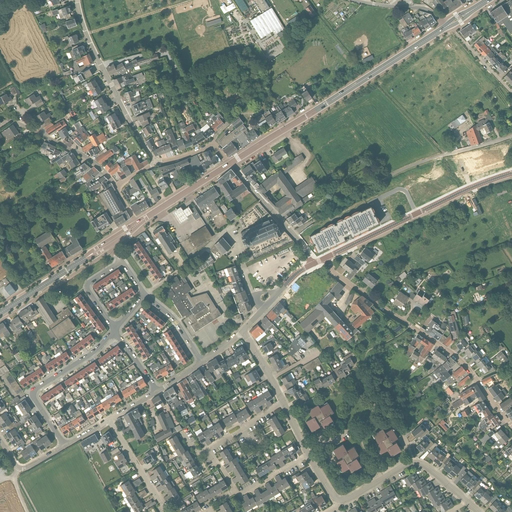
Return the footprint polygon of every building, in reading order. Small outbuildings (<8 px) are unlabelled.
[(235,0),(241,12),(248,9),(244,0),(235,0)] [(264,0),(262,0),(262,1),(267,9),(270,8),(264,0)] [(435,0),(432,2),(436,8),(439,6),(446,15),(466,2),(464,0),(435,0)] [(511,32),(511,9),(507,2),(501,6),(501,5),(490,13),(496,23),(501,20),(510,34),(511,32)] [(70,6),(58,10),(57,9),(52,11),(53,16),(59,14),(61,19),(65,18),(64,15),(72,12),(70,6)] [(305,9),(311,18),(316,14),(310,6),(305,9)] [(271,7),(250,20),(261,38),(275,30),(277,33),(285,28),(271,7)] [(407,41),(415,35),(408,25),(413,22),(411,19),(412,19),(408,12),(402,17),(403,18),(399,21),(404,29),(401,31),(403,34),(402,34),(407,41)] [(420,12),(421,14),(429,26),(436,22),(431,14),(420,12)] [(426,29),(429,26),(421,14),(418,16),(416,14),(414,16),(417,19),(419,18),(426,29)] [(297,16),(286,23),(292,31),(302,25),(297,16)] [(421,32),(426,29),(419,18),(417,19),(414,16),(414,17),(412,19),(421,32)] [(207,27),(222,22),(221,18),(206,22),(207,27)] [(67,26),(68,28),(77,25),(74,19),(58,25),(59,29),(67,26)] [(415,35),(421,32),(412,19),(411,19),(413,22),(408,25),(415,35)] [(460,31),(466,40),(469,37),(469,36),(476,32),(470,24),(460,31)] [(71,48),(70,45),(79,41),(76,34),(68,38),(68,36),(64,38),(67,45),(63,46),(65,51),(71,48)] [(474,45),(478,49),(487,40),(485,39),(483,36),(480,40),(474,45)] [(478,49),(481,53),(490,44),(487,40),(478,49)] [(481,53),(485,57),(494,47),(491,44),(490,44),(481,53)] [(83,46),(69,52),(72,58),(75,57),(86,53),(83,46)] [(485,57),(488,60),(497,52),(493,48),(494,47),(485,57)] [(488,60),(492,65),(503,54),(500,52),(498,54),(497,52),(488,60)] [(496,69),(503,63),(508,58),(506,56),(504,53),(503,54),(492,65),(496,69)] [(89,54),(72,62),(74,66),(76,70),(79,68),(78,64),(83,62),(85,66),(93,62),(89,54)] [(137,61),(139,66),(159,60),(157,54),(137,61)] [(130,80),(133,78),(130,73),(132,72),(131,68),(134,67),(135,70),(140,69),(139,66),(137,61),(136,59),(132,61),(125,65),(125,68),(129,79),(130,80)] [(110,75),(117,72),(125,68),(125,65),(124,62),(122,63),(115,67),(114,64),(107,68),(110,75)] [(503,63),(496,69),(501,75),(508,68),(503,63)] [(127,80),(129,79),(125,68),(117,72),(120,77),(120,78),(120,79),(125,77),(127,80)] [(175,77),(183,74),(180,68),(172,71),(175,77)] [(81,74),(77,76),(81,82),(92,75),(89,69),(83,73),(83,72),(82,72),(81,72),(81,73),(81,74)] [(137,80),(139,85),(143,83),(140,78),(144,76),(142,71),(133,75),(136,80),(137,80)] [(120,79),(120,78),(113,80),(116,86),(124,82),(123,82),(125,81),(127,84),(135,81),(134,78),(133,78),(130,80),(129,79),(127,80),(125,77),(120,79)] [(98,86),(98,85),(95,80),(87,84),(86,81),(82,84),(84,86),(87,84),(90,90),(98,86)] [(90,90),(94,96),(101,92),(98,86),(90,90)] [(304,86),(298,89),(307,101),(309,100),(310,100),(311,99),(312,98),(307,90),(304,86)] [(130,103),(136,101),(141,99),(139,96),(136,97),(136,96),(134,93),(141,91),(140,88),(131,91),(125,93),(127,99),(129,103),(130,103)] [(0,105),(12,100),(10,96),(8,98),(6,94),(0,97),(0,105)] [(28,103),(29,106),(41,99),(39,96),(36,98),(34,94),(25,100),(27,104),(28,103)] [(98,108),(106,103),(102,97),(94,101),(98,108)] [(135,115),(153,108),(149,99),(137,104),(136,101),(130,103),(135,115)] [(294,113),(292,109),(298,105),(294,100),(288,103),(289,106),(281,111),(286,118),(294,113)] [(102,113),(111,108),(109,106),(108,106),(106,103),(98,108),(95,109),(97,112),(100,111),(102,113)] [(277,124),(286,118),(281,111),(280,109),(278,106),(276,108),(279,112),(277,113),(276,112),(275,113),(273,113),(271,110),(269,111),(276,122),(277,124)] [(270,126),(276,122),(269,111),(267,112),(267,111),(266,111),(265,112),(264,112),(264,113),(264,114),(263,115),(263,114),(255,119),(257,122),(259,126),(267,121),(270,126)] [(46,126),(52,123),(49,117),(51,116),(49,113),(46,115),(44,112),(35,117),(37,121),(38,120),(39,123),(44,120),(46,123),(44,124),(46,126)] [(136,117),(137,121),(138,121),(140,120),(140,122),(141,122),(142,126),(149,123),(147,117),(151,116),(149,112),(136,117)] [(110,123),(118,119),(115,113),(107,117),(110,123)] [(211,121),(218,129),(224,124),(221,120),(223,118),(219,114),(216,117),(214,115),(211,118),(212,119),(211,121)] [(236,137),(243,132),(246,130),(247,129),(243,124),(244,123),(238,115),(228,123),(230,125),(232,124),(236,129),(223,139),(219,142),(223,147),(236,137)] [(463,115),(451,122),(454,128),(467,121),(463,115)] [(213,133),(218,129),(211,121),(212,119),(211,118),(210,117),(205,121),(207,124),(206,125),(213,133)] [(110,123),(114,130),(121,126),(118,119),(110,123)] [(478,124),(475,125),(467,131),(472,146),(483,143),(480,137),(478,131),(484,128),(487,133),(493,130),(488,121),(488,122),(487,119),(484,121),(484,120),(478,123),(478,124)] [(52,123),(46,126),(44,127),(46,131),(49,135),(62,126),(63,126),(64,127),(67,126),(63,120),(60,122),(59,122),(54,125),(52,123)] [(187,147),(193,145),(186,127),(184,122),(178,124),(182,134),(181,135),(183,139),(182,139),(186,147),(187,147)] [(259,137),(256,133),(258,131),(257,129),(260,127),(259,126),(257,122),(254,124),(253,123),(250,126),(253,130),(248,133),(246,130),(243,132),(248,139),(251,142),(259,137)] [(193,146),(206,139),(200,130),(195,123),(186,127),(193,145),(193,146)] [(8,140),(15,136),(19,142),(24,138),(21,133),(19,134),(13,125),(1,133),(4,137),(5,136),(8,140)] [(142,129),(145,133),(146,136),(153,132),(149,125),(142,129)] [(210,136),(213,133),(206,125),(200,130),(206,139),(210,136)] [(67,136),(68,136),(70,135),(73,132),(71,129),(68,131),(65,128),(58,132),(63,139),(67,136)] [(178,148),(176,140),(175,140),(173,134),(171,129),(164,132),(168,140),(165,141),(167,145),(170,144),(173,150),(178,148)] [(74,140),(74,141),(79,146),(90,135),(86,132),(84,133),(81,130),(78,131),(79,133),(75,135),(77,137),(74,140)] [(99,145),(107,140),(101,130),(94,134),(89,137),(92,143),(82,148),(86,152),(88,151),(99,145)] [(248,139),(243,132),(236,137),(241,144),(248,139)] [(70,147),(74,141),(74,140),(77,137),(75,135),(74,134),(71,138),(68,136),(67,136),(63,139),(61,140),(66,144),(65,144),(70,147)] [(237,149),(236,148),(241,144),(236,137),(223,147),(222,149),(227,156),(237,149)] [(158,155),(156,149),(152,138),(148,141),(150,144),(148,145),(150,148),(151,148),(155,156),(158,155)] [(186,148),(186,147),(182,139),(181,140),(180,138),(176,140),(178,148),(179,150),(186,148)] [(166,152),(173,150),(170,144),(167,145),(165,141),(164,139),(163,139),(161,141),(166,152)] [(158,155),(166,152),(161,141),(160,141),(157,142),(160,148),(156,149),(158,155)] [(63,150),(61,152),(58,151),(59,149),(56,147),(49,144),(48,144),(44,142),(41,148),(46,150),(45,150),(58,156),(50,161),(52,164),(55,163),(56,162),(69,153),(63,150)] [(96,155),(98,158),(107,151),(106,149),(103,151),(99,145),(88,151),(92,157),(96,155)] [(107,151),(98,158),(95,159),(100,164),(119,150),(116,146),(109,150),(107,151)] [(21,147),(14,151),(16,156),(24,153),(21,147)] [(271,157),(275,163),(282,159),(281,157),(287,153),(284,148),(273,154),(274,155),(271,157)] [(204,171),(220,161),(216,154),(213,156),(210,150),(203,153),(205,156),(204,156),(204,158),(205,159),(202,161),(200,162),(204,170),(204,171)] [(67,160),(72,168),(79,163),(73,154),(70,152),(69,153),(56,162),(59,166),(64,162),(67,160)] [(132,164),(136,171),(145,167),(149,164),(147,160),(140,164),(135,154),(129,157),(124,161),(126,165),(123,168),(127,176),(131,174),(127,167),(132,164)] [(298,164),(301,162),(304,160),(301,154),(294,159),(298,164)] [(198,173),(204,170),(200,162),(200,161),(197,155),(187,159),(175,164),(180,176),(184,175),(181,170),(185,168),(184,166),(186,165),(187,170),(190,169),(191,169),(192,171),(196,170),(198,173)] [(107,171),(113,165),(116,161),(113,159),(112,160),(110,162),(104,167),(107,171)] [(121,180),(127,176),(123,168),(126,165),(124,161),(123,160),(118,163),(117,163),(114,166),(113,165),(107,171),(112,176),(117,172),(121,180)] [(261,175),(263,173),(267,171),(260,160),(254,164),(258,171),(261,175)] [(250,181),(253,184),(257,181),(254,178),(255,178),(252,175),(258,171),(254,164),(253,162),(241,170),(250,181)] [(79,179),(82,176),(91,169),(85,163),(73,171),(79,179)] [(166,183),(170,180),(167,174),(173,171),(174,173),(172,174),(175,179),(180,176),(175,164),(174,165),(159,168),(163,176),(166,183)] [(101,186),(98,180),(91,184),(90,182),(95,178),(94,177),(100,172),(94,167),(91,169),(82,176),(87,182),(86,183),(91,192),(101,186)] [(66,179),(64,176),(67,174),(64,169),(56,174),(57,174),(54,176),(57,181),(59,180),(61,183),(66,179)] [(231,179),(236,175),(231,169),(217,180),(219,182),(214,185),(215,187),(220,195),(223,193),(225,196),(230,202),(247,189),(243,184),(239,179),(235,182),(239,187),(233,191),(227,182),(231,179)] [(301,200),(301,199),(318,187),(312,177),(293,189),(284,175),(280,170),(278,172),(278,171),(273,175),(272,175),(267,179),(264,181),(259,186),(256,188),(279,212),(292,203),(293,204),(301,200)] [(113,186),(111,183),(107,186),(105,182),(108,180),(104,176),(98,180),(101,186),(105,191),(113,186)] [(168,186),(166,183),(163,176),(162,176),(163,177),(159,180),(160,181),(157,182),(162,190),(168,186)] [(132,194),(140,190),(133,179),(129,181),(134,188),(130,190),(128,188),(124,190),(129,199),(133,196),(132,194)] [(292,203),(279,212),(282,216),(283,215),(285,218),(290,214),(289,212),(295,208),(296,209),(303,204),(310,199),(310,198),(316,195),(315,194),(323,189),(322,187),(324,186),(325,187),(330,183),(329,181),(317,189),(318,189),(301,200),(293,204),(292,203)] [(122,211),(125,208),(120,200),(119,201),(113,191),(115,190),(113,186),(105,191),(101,193),(99,194),(96,195),(105,210),(108,208),(111,215),(117,226),(130,218),(126,211),(123,213),(123,212),(123,211),(122,211)] [(201,210),(205,208),(204,206),(206,204),(213,214),(219,209),(218,207),(213,200),(220,195),(215,187),(194,200),(201,210)] [(498,196),(508,192),(506,188),(497,192),(498,196)] [(136,215),(149,207),(144,199),(130,207),(136,215)] [(244,212),(235,199),(232,202),(241,214),(244,212)] [(225,212),(230,220),(236,215),(231,208),(228,210),(224,205),(221,207),(225,212)] [(360,211),(360,210),(319,231),(309,236),(317,253),(327,249),(328,249),(369,229),(369,228),(379,223),(370,206),(360,211)] [(187,216),(191,213),(189,210),(191,210),(189,207),(185,209),(183,210),(181,207),(173,212),(176,217),(180,224),(188,218),(187,216)] [(196,220),(200,217),(194,207),(191,210),(189,210),(191,213),(196,220)] [(91,221),(97,232),(102,228),(107,225),(112,222),(109,217),(111,215),(108,208),(105,210),(106,212),(94,219),(92,215),(90,216),(87,212),(86,212),(91,221)] [(299,226),(308,220),(306,218),(308,217),(305,213),(298,218),(295,213),(286,219),(290,224),(291,223),(293,226),(297,223),(299,226)] [(262,241),(263,242),(263,241),(265,240),(266,241),(266,240),(266,239),(269,238),(269,239),(270,239),(269,238),(272,237),(272,238),(273,238),(272,237),(275,236),(275,237),(275,236),(276,237),(275,237),(276,238),(277,238),(277,237),(280,236),(281,236),(281,235),(280,233),(280,232),(279,232),(279,230),(278,230),(278,229),(277,230),(278,230),(276,230),(277,228),(278,228),(278,227),(277,227),(276,224),(277,224),(276,223),(276,224),(273,223),(273,222),(272,219),(270,220),(269,220),(268,219),(268,220),(268,221),(266,222),(265,221),(265,222),(262,223),(262,222),(261,222),(262,223),(259,224),(259,223),(258,224),(259,225),(256,226),(256,225),(255,225),(256,226),(253,227),(253,226),(252,226),(253,227),(250,228),(250,227),(249,228),(250,229),(247,230),(247,229),(246,229),(247,230),(246,230),(246,231),(245,231),(243,232),(243,231),(243,232),(241,233),(241,232),(241,233),(240,234),(241,234),(242,236),(242,237),(242,238),(241,238),(242,239),(242,238),(244,242),(243,243),(244,244),(245,243),(245,244),(247,246),(246,247),(247,247),(247,248),(248,247),(249,246),(249,247),(250,247),(250,246),(252,245),(253,245),(254,246),(254,245),(256,244),(257,245),(257,244),(259,242),(260,243),(260,242),(262,241)] [(153,232),(155,236),(153,237),(155,240),(158,238),(161,243),(169,254),(170,255),(173,253),(172,252),(176,249),(172,243),(174,242),(169,233),(167,235),(164,231),(165,230),(163,226),(153,232)] [(195,247),(196,248),(213,237),(205,226),(189,236),(190,238),(187,240),(193,249),(195,247)] [(55,239),(54,238),(49,231),(44,234),(35,240),(40,248),(55,239)] [(71,255),(83,248),(75,235),(70,238),(73,243),(66,247),(67,248),(62,251),(67,258),(71,255)] [(136,250),(142,246),(140,243),(145,240),(144,237),(141,240),(139,241),(133,245),(136,250)] [(219,250),(223,254),(231,247),(222,237),(214,244),(215,245),(210,250),(215,255),(219,250)] [(136,250),(140,255),(151,248),(149,245),(146,247),(144,249),(142,246),(136,250)] [(52,267),(67,258),(62,251),(52,257),(45,246),(38,250),(45,262),(48,260),(52,267)] [(143,260),(149,256),(147,253),(149,252),(152,250),(151,248),(140,255),(143,260)] [(371,251),(370,252),(365,248),(360,255),(369,261),(371,258),(373,259),(376,255),(371,251)] [(146,265),(152,261),(149,256),(143,260),(146,265)] [(361,265),(366,263),(357,256),(354,259),(361,265)] [(150,270),(156,266),(154,263),(159,260),(157,257),(155,259),(152,261),(146,265),(147,266),(150,270)] [(348,260),(342,267),(350,273),(356,266),(348,260)] [(225,277),(238,273),(235,265),(217,272),(219,280),(225,277)] [(153,275),(159,271),(156,266),(150,270),(153,275)] [(157,280),(162,276),(160,273),(166,270),(164,267),(161,269),(159,271),(153,275),(154,276),(157,280)] [(117,278),(122,275),(119,269),(114,272),(117,278)] [(112,281),(117,278),(114,272),(108,276),(112,281)] [(228,285),(241,280),(238,273),(225,277),(228,285)] [(377,280),(368,273),(363,280),(372,287),(377,280)] [(404,280),(406,279),(402,274),(399,276),(398,275),(395,277),(400,284),(405,281),(404,280)] [(103,279),(107,285),(112,281),(108,276),(103,279)] [(195,332),(214,320),(222,315),(206,293),(190,297),(187,293),(192,290),(187,283),(184,284),(182,280),(180,281),(177,276),(169,281),(171,284),(166,287),(168,289),(163,292),(168,299),(170,297),(174,304),(182,317),(187,314),(193,324),(191,325),(195,332)] [(109,288),(107,285),(103,279),(98,282),(102,288),(105,286),(109,293),(111,291),(109,288)] [(233,295),(244,290),(241,280),(228,285),(221,288),(224,298),(228,297),(233,295)] [(287,291),(292,296),(301,286),(296,281),(287,291)] [(97,291),(102,288),(98,282),(93,286),(97,291)] [(334,327),(341,320),(327,304),(334,297),(338,301),(342,296),(339,294),(344,287),(338,282),(330,292),(326,296),(323,293),(319,297),(322,300),(314,307),(316,309),(299,324),(307,333),(316,325),(318,327),(320,325),(319,323),(324,318),(330,324),(331,323),(334,327)] [(10,296),(16,292),(10,284),(4,288),(10,296)] [(125,300),(130,297),(126,291),(124,288),(122,285),(120,286),(124,292),(121,294),(125,300)] [(130,297),(135,293),(132,288),(126,291),(130,297)] [(236,304),(248,300),(244,290),(233,295),(236,304)] [(406,302),(409,297),(406,295),(406,296),(400,291),(395,299),(396,299),(393,303),(397,305),(401,307),(401,308),(404,304),(406,302)] [(418,293),(416,295),(413,300),(412,301),(416,303),(417,302),(423,306),(425,304),(426,305),(428,301),(430,297),(425,293),(422,297),(420,296),(421,295),(418,293)] [(78,303),(84,299),(80,294),(75,298),(78,303)] [(118,296),(116,298),(120,303),(121,303),(125,300),(121,294),(118,296)] [(345,304),(348,306),(353,295),(350,294),(345,304)] [(362,315),(369,308),(373,304),(361,296),(352,304),(351,308),(356,314),(358,311),(362,315)] [(49,325),(57,319),(42,297),(35,302),(39,308),(37,309),(42,317),(42,316),(48,326),(49,325)] [(115,307),(120,303),(116,298),(111,301),(115,307)] [(78,303),(80,306),(82,308),(87,304),(84,299),(78,303)] [(240,314),(252,309),(248,300),(236,304),(240,314)] [(110,310),(115,307),(111,301),(106,304),(110,310)] [(272,310),(281,319),(284,315),(288,311),(283,306),(279,302),(272,310)] [(87,304),(82,308),(83,310),(85,313),(91,309),(88,305),(87,304)] [(35,315),(38,313),(35,307),(32,309),(30,306),(26,309),(19,314),(24,323),(32,318),(36,315),(35,315)] [(49,325),(51,329),(58,340),(76,327),(71,320),(75,318),(68,307),(56,316),(58,319),(57,319),(49,325)] [(141,320),(143,322),(145,319),(147,317),(151,311),(149,310),(146,307),(142,313),(145,315),(141,320)] [(355,330),(356,328),(357,328),(356,328),(374,313),(369,308),(362,315),(352,324),(353,325),(351,326),(355,330)] [(85,313),(87,316),(89,318),(95,314),(91,309),(85,313)] [(278,322),(281,319),(272,310),(268,314),(266,317),(271,322),(275,319),(278,322)] [(151,311),(147,317),(149,319),(151,321),(156,315),(151,311)] [(455,336),(459,335),(455,320),(458,320),(455,311),(450,312),(451,316),(447,317),(448,322),(449,322),(453,339),(456,338),(455,336)] [(89,318),(87,320),(88,322),(91,320),(93,323),(98,319),(95,314),(89,318)] [(243,321),(242,319),(240,314),(232,317),(234,324),(243,321)] [(152,329),(160,319),(156,315),(151,321),(154,323),(150,328),(152,329)] [(11,326),(16,335),(23,331),(20,327),(23,325),(18,317),(12,321),(14,324),(11,326)] [(261,325),(267,332),(268,331),(270,330),(272,328),(276,332),(278,330),(271,322),(266,317),(261,321),(263,323),(261,325)] [(93,323),(95,326),(96,328),(102,324),(98,319),(93,323)] [(158,326),(161,328),(165,323),(160,319),(152,329),(154,331),(156,328),(158,326)] [(356,328),(355,330),(352,332),(341,320),(334,327),(350,344),(353,341),(350,338),(358,330),(356,328)] [(425,331),(433,336),(440,326),(436,324),(435,325),(431,322),(425,331)] [(438,340),(444,331),(442,329),(443,328),(444,329),(447,325),(443,322),(440,326),(433,336),(438,340)] [(0,325),(0,328),(3,332),(6,338),(10,335),(7,330),(7,329),(3,323),(0,325)] [(96,328),(94,330),(95,332),(98,330),(100,333),(106,329),(102,324),(96,328)] [(129,333),(137,328),(136,326),(133,327),(131,324),(126,328),(128,331),(129,333)] [(265,334),(267,332),(261,325),(259,327),(257,324),(250,331),(255,339),(264,332),(265,334)] [(132,338),(138,335),(136,331),(138,330),(137,328),(129,333),(132,338)] [(58,340),(50,329),(46,332),(54,343),(58,340)] [(164,333),(166,336),(167,338),(173,335),(170,330),(164,333)] [(90,343),(95,340),(91,334),(88,336),(85,338),(90,343)] [(428,343),(422,339),(423,338),(418,334),(414,340),(413,340),(410,345),(404,353),(409,357),(419,342),(420,343),(420,342),(422,344),(418,350),(419,350),(417,353),(414,351),(410,357),(415,361),(412,365),(415,367),(417,364),(419,362),(421,363),(425,358),(430,351),(434,345),(429,341),(428,343)] [(442,343),(443,344),(447,346),(452,341),(451,338),(450,334),(447,338),(442,342),(442,343)] [(141,340),(143,338),(142,336),(140,338),(138,335),(132,338),(135,343),(141,340)] [(168,341),(170,344),(176,340),(173,335),(167,338),(165,340),(162,342),(163,344),(166,342),(168,341)] [(464,351),(470,346),(468,344),(469,343),(468,342),(469,340),(465,335),(464,336),(459,340),(460,342),(456,345),(462,352),(464,351)] [(265,346),(263,347),(266,353),(274,349),(271,343),(276,339),(274,337),(264,343),(265,346)] [(300,337),(296,341),(301,347),(305,343),(300,337)] [(85,347),(90,343),(85,338),(80,342),(85,347)] [(144,345),(142,342),(145,340),(143,338),(141,340),(135,343),(136,345),(138,349),(144,345)] [(292,346),(297,351),(301,347),(296,341),(295,339),(290,343),(292,346)] [(174,349),(180,345),(176,340),(170,344),(174,349)] [(80,342),(78,343),(75,345),(79,351),(81,350),(85,347),(80,342)] [(472,357),(478,351),(472,344),(470,346),(464,351),(470,358),(472,357)] [(74,355),(79,351),(75,345),(70,349),(74,355)] [(117,354),(122,351),(118,345),(115,348),(113,349),(117,354)] [(147,350),(148,350),(144,345),(138,349),(142,354),(147,350)] [(177,354),(183,350),(181,347),(180,345),(174,349),(177,354)] [(291,356),(297,351),(292,346),(287,351),(291,356)] [(235,354),(232,356),(236,363),(237,364),(240,363),(241,364),(241,363),(240,362),(243,361),(245,360),(248,358),(249,359),(246,353),(242,347),(233,352),(235,354)] [(115,356),(116,358),(119,357),(117,354),(113,349),(108,353),(112,358),(115,356)] [(273,364),(280,360),(277,354),(281,352),(279,349),(271,354),(273,356),(269,358),(273,364)] [(145,359),(151,355),(147,350),(142,354),(145,359)] [(178,360),(180,359),(186,355),(183,350),(177,354),(174,356),(176,358),(173,360),(175,362),(178,360)] [(432,357),(434,358),(437,360),(441,354),(436,350),(432,357)] [(70,357),(66,351),(61,355),(65,361),(70,357)] [(477,363),(482,360),(480,357),(482,356),(478,351),(472,357),(477,363)] [(19,352),(14,355),(19,362),(23,359),(19,352)] [(354,364),(352,360),(355,359),(353,356),(355,355),(352,352),(343,357),(345,360),(349,367),(352,365),(352,366),(354,364)] [(506,362),(509,360),(502,352),(497,356),(495,357),(497,360),(499,358),(501,360),(503,358),(506,362)] [(103,356),(109,364),(111,363),(109,360),(112,358),(108,353),(105,355),(103,356)] [(168,358),(165,354),(162,355),(165,360),(167,362),(164,364),(165,367),(168,373),(174,370),(171,365),(168,358)] [(442,364),(446,358),(441,354),(437,360),(434,363),(437,365),(438,365),(439,363),(441,364),(442,364)] [(65,361),(61,355),(56,358),(59,364),(65,361)] [(183,364),(184,364),(189,361),(186,355),(180,359),(183,364)] [(102,365),(104,368),(107,366),(109,364),(103,356),(98,360),(102,366),(102,365)] [(236,363),(232,356),(224,360),(228,367),(236,363)] [(447,378),(451,376),(446,372),(456,362),(451,357),(443,365),(439,368),(434,372),(443,382),(443,381),(447,378)] [(59,364),(56,358),(50,362),(54,368),(56,367),(59,364)] [(207,379),(210,383),(214,381),(210,373),(215,370),(217,368),(221,374),(224,373),(218,363),(216,358),(207,364),(200,368),(207,379)] [(281,371),(289,366),(288,364),(285,365),(282,359),(280,360),(273,364),(272,364),(276,371),(279,369),(281,371)] [(480,369),(487,363),(483,359),(482,360),(477,363),(477,364),(480,369)] [(228,367),(224,360),(218,363),(224,373),(230,370),(228,367)] [(350,374),(348,371),(350,370),(349,367),(345,360),(343,361),(344,364),(341,365),(347,375),(350,374)] [(54,368),(50,362),(45,365),(49,371),(54,368)] [(90,365),(94,371),(99,368),(95,362),(91,364),(90,365)] [(163,376),(168,373),(165,367),(162,368),(159,362),(156,363),(163,376)] [(157,379),(163,376),(156,363),(154,364),(156,368),(155,368),(155,369),(153,370),(157,379)] [(490,372),(495,369),(491,365),(489,366),(487,363),(480,369),(484,374),(489,370),(490,372)] [(90,377),(93,375),(95,374),(94,371),(90,365),(85,369),(89,375),(90,377)] [(344,377),(347,375),(341,365),(334,369),(335,372),(338,377),(339,376),(341,378),(344,376),(344,377)] [(456,379),(466,371),(462,367),(461,367),(454,373),(451,376),(447,378),(451,383),(456,379)] [(45,374),(41,368),(35,371),(39,377),(45,374)] [(29,384),(25,378),(23,376),(26,374),(24,371),(22,373),(20,369),(18,370),(20,373),(19,374),(21,377),(18,379),(23,387),(29,384)] [(84,378),(89,375),(85,369),(80,372),(84,378)] [(194,373),(205,389),(207,388),(205,385),(201,379),(204,377),(199,369),(194,373)] [(252,383),(255,381),(257,384),(260,382),(258,380),(261,378),(257,372),(256,369),(244,376),(248,382),(251,380),(252,383)] [(39,377),(35,371),(30,375),(34,381),(39,377)] [(81,379),(83,381),(85,380),(84,378),(80,372),(75,375),(78,381),(81,379)] [(208,394),(205,389),(194,373),(191,375),(190,376),(193,380),(193,381),(197,386),(198,389),(196,390),(195,388),(192,390),(195,395),(196,397),(198,400),(208,394)] [(332,383),(335,381),(334,379),(336,378),(333,373),(326,377),(330,385),(333,383),(332,383)] [(29,384),(34,381),(30,375),(25,378),(29,384)] [(69,379),(75,387),(77,385),(76,383),(78,381),(75,375),(69,379)] [(289,385),(296,382),(294,378),(291,380),(288,375),(282,379),(283,382),(284,385),(288,382),(289,385)] [(141,388),(147,384),(141,376),(139,377),(136,379),(141,388)] [(460,383),(462,385),(470,378),(468,376),(460,383)] [(328,386),(330,385),(326,377),(321,380),(323,385),(324,387),(328,385),(328,386)] [(196,397),(195,395),(192,397),(185,384),(189,382),(186,378),(182,381),(179,383),(177,384),(179,388),(178,389),(184,399),(186,403),(187,403),(186,401),(187,401),(189,404),(194,401),(193,399),(196,397)] [(321,387),(323,385),(321,380),(320,378),(314,381),(318,388),(321,386),(321,387)] [(72,388),(75,387),(69,379),(67,380),(64,382),(68,388),(71,386),(72,388)] [(133,380),(135,383),(132,385),(136,391),(141,388),(136,379),(133,380)] [(130,394),(136,391),(132,385),(131,382),(127,384),(125,386),(130,394)] [(293,394),(303,388),(301,386),(300,385),(298,386),(297,384),(296,382),(289,385),(291,388),(287,390),(289,392),(291,395),(293,394)] [(56,387),(60,393),(62,391),(65,390),(61,384),(56,387)] [(462,400),(464,403),(466,405),(473,401),(472,399),(476,396),(480,402),(482,400),(485,399),(476,384),(471,387),(475,392),(465,398),(462,400)] [(500,391),(495,384),(494,385),(488,389),(497,402),(505,397),(507,395),(503,389),(500,391)] [(125,398),(130,394),(125,386),(123,387),(120,389),(125,398)] [(56,399),(59,397),(61,396),(60,393),(56,387),(51,391),(56,399)] [(186,403),(184,399),(179,401),(176,397),(175,396),(177,394),(173,387),(168,390),(167,390),(174,402),(180,412),(187,409),(184,405),(184,404),(186,403)] [(309,398),(307,396),(306,393),(305,393),(304,391),(306,390),(306,389),(305,387),(303,388),(293,394),(294,396),(295,396),(297,399),(300,397),(303,402),(309,398)] [(450,396),(454,393),(448,387),(445,390),(450,396)] [(453,407),(454,410),(458,407),(464,403),(462,400),(465,398),(475,392),(471,387),(459,394),(461,397),(459,398),(460,400),(451,405),(453,407)] [(164,393),(163,394),(170,405),(174,402),(167,390),(164,392),(164,393)] [(53,401),(56,399),(51,391),(46,394),(51,402),(53,401)] [(270,406),(272,405),(269,400),(273,398),(269,391),(263,394),(270,406)] [(111,394),(116,403),(121,400),(118,393),(115,395),(113,393),(111,394)] [(49,404),(51,402),(46,394),(40,397),(46,406),(49,404)] [(116,403),(111,394),(108,396),(105,398),(111,406),(115,404),(116,403)] [(268,407),(270,406),(263,394),(258,397),(262,404),(265,403),(268,407)] [(162,407),(165,405),(159,396),(152,400),(155,407),(160,404),(162,407)] [(262,411),(261,410),(259,406),(262,404),(258,397),(252,401),(259,413),(262,411)] [(511,410),(507,414),(510,417),(511,416),(511,398),(511,399),(510,397),(500,404),(504,410),(504,411),(509,407),(511,405),(511,410)] [(105,409),(111,406),(105,398),(102,399),(100,401),(105,409)] [(20,400),(14,403),(16,406),(17,405),(20,410),(28,405),(25,400),(21,402),(20,400)] [(481,411),(487,408),(482,400),(480,402),(475,405),(473,406),(475,410),(477,409),(479,413),(481,411)] [(100,413),(105,409),(100,401),(98,402),(95,404),(100,413)] [(257,414),(259,413),(252,401),(247,404),(251,411),(254,409),(257,414)] [(324,428),(334,422),(330,415),(334,413),(328,403),(320,408),(318,405),(308,411),(312,418),(306,421),(312,431),(322,425),(324,428)] [(96,415),(100,413),(95,404),(92,406),(90,407),(95,416),(96,415)] [(24,419),(30,415),(28,412),(32,410),(28,405),(20,410),(24,415),(22,416),(24,419)] [(89,419),(95,416),(90,407),(87,408),(84,410),(89,419)] [(132,411),(140,425),(143,424),(141,422),(141,421),(139,417),(142,416),(140,413),(137,408),(132,411)] [(488,427),(487,426),(485,423),(494,417),(492,414),(491,414),(487,408),(481,411),(479,413),(477,414),(479,417),(480,416),(482,418),(485,417),(482,419),(483,419),(480,423),(484,429),(488,427)] [(0,422),(1,423),(9,418),(11,416),(10,414),(8,415),(7,412),(8,411),(6,409),(0,412),(2,415),(0,416),(0,422)] [(240,412),(245,419),(250,416),(246,409),(240,412)] [(463,417),(471,413),(468,409),(461,413),(463,417)] [(140,426),(140,425),(132,411),(124,416),(130,427),(124,430),(122,431),(124,435),(132,430),(140,426)] [(77,414),(78,415),(75,416),(80,424),(81,424),(86,421),(81,412),(77,414)] [(180,425),(175,427),(168,413),(165,415),(163,412),(156,415),(164,431),(154,436),(158,442),(173,434),(172,433),(176,431),(177,432),(182,429),(180,425)] [(239,422),(245,419),(240,412),(235,415),(234,413),(233,413),(238,420),(239,422)] [(233,424),(238,420),(233,413),(228,416),(233,424)] [(31,425),(39,420),(35,415),(31,417),(30,415),(24,419),(20,421),(22,424),(27,420),(31,425)] [(492,422),(495,426),(501,422),(496,415),(494,417),(485,423),(487,426),(492,422)] [(80,424),(75,416),(73,417),(70,419),(75,428),(80,424)] [(188,424),(196,420),(194,416),(186,420),(188,424)] [(227,427),(233,424),(228,416),(223,420),(227,427)] [(271,425),(278,421),(275,416),(268,420),(271,425)] [(10,428),(16,424),(14,422),(12,423),(9,418),(1,423),(4,428),(8,426),(10,428)] [(69,431),(75,428),(70,419),(67,421),(64,422),(69,431)] [(32,428),(35,433),(41,429),(39,427),(42,425),(39,420),(31,425),(28,427),(30,429),(32,428)] [(10,439),(18,434),(19,433),(16,428),(22,424),(20,421),(16,424),(10,428),(11,431),(6,434),(10,439)] [(275,431),(282,427),(280,424),(278,421),(271,425),(275,431)] [(69,431),(64,422),(61,424),(59,426),(61,429),(64,434),(68,432),(69,431)] [(221,438),(223,437),(220,432),(223,430),(219,422),(214,426),(221,438)] [(441,422),(438,425),(445,432),(448,429),(441,422)] [(140,426),(132,430),(137,440),(145,435),(140,426)] [(218,439),(221,438),(214,426),(208,429),(212,436),(216,434),(218,439)] [(420,426),(412,433),(416,438),(420,435),(422,437),(429,432),(425,427),(423,429),(420,426)] [(282,427),(275,431),(278,437),(285,432),(282,427)] [(210,444),(212,443),(209,438),(212,436),(208,429),(202,432),(210,444)] [(385,433),(384,431),(383,429),(373,435),(378,442),(375,444),(381,454),(388,450),(391,456),(401,450),(395,440),(398,438),(392,429),(385,433)] [(492,436),(496,442),(504,434),(500,429),(497,431),(495,433),(492,430),(487,434),(478,440),(483,444),(492,436)] [(108,444),(114,440),(109,432),(102,436),(108,444)] [(208,446),(210,444),(202,432),(197,436),(201,443),(205,441),(208,446)] [(18,445),(23,441),(21,438),(21,439),(18,434),(10,439),(13,444),(16,443),(18,445)] [(80,442),(84,449),(99,441),(95,434),(80,442)] [(496,442),(492,445),(494,447),(496,445),(498,448),(502,444),(502,445),(509,439),(504,434),(496,442)] [(41,439),(47,447),(52,443),(46,435),(41,439)] [(172,445),(179,441),(176,435),(168,440),(172,445)] [(47,447),(41,439),(40,437),(33,442),(37,448),(39,446),(41,450),(47,447)] [(428,449),(434,443),(430,440),(427,443),(424,439),(416,447),(421,452),(426,447),(428,449)] [(26,460),(31,457),(26,449),(24,445),(25,444),(23,441),(18,445),(19,448),(21,446),(24,450),(21,452),(26,460)] [(175,450),(182,446),(179,441),(172,445),(175,450)] [(26,449),(31,457),(36,453),(34,449),(37,448),(33,442),(30,444),(31,446),(26,449)] [(433,460),(439,453),(441,450),(436,446),(437,445),(435,443),(434,443),(428,449),(431,451),(427,456),(433,460)] [(294,460),(296,458),(293,454),(297,452),(292,444),(287,448),(294,460)] [(337,462),(343,472),(349,468),(351,472),(361,466),(357,458),(359,456),(353,447),(347,451),(343,444),(333,450),(339,461),(337,462)] [(178,456),(185,451),(182,446),(175,450),(178,456)] [(223,458),(230,454),(227,448),(220,453),(223,458)] [(292,461),(294,460),(287,448),(281,451),(286,458),(289,456),(292,461)] [(144,459),(143,460),(145,464),(146,463),(147,464),(150,462),(152,464),(157,461),(155,458),(154,459),(151,454),(152,453),(150,450),(145,454),(147,456),(144,458),(144,459)] [(184,460),(191,456),(187,450),(185,451),(178,456),(179,456),(181,455),(184,460)] [(106,451),(101,454),(105,462),(111,459),(106,451)] [(118,470),(119,469),(127,465),(125,462),(127,461),(122,453),(122,454),(120,451),(112,455),(111,456),(112,458),(115,457),(117,460),(115,461),(115,462),(114,462),(118,470)] [(283,466),(285,465),(283,461),(282,460),(286,458),(281,451),(276,454),(283,466)] [(441,461),(443,463),(449,457),(450,455),(448,453),(446,455),(444,453),(442,455),(439,453),(433,460),(433,461),(438,465),(441,461)] [(226,463),(233,459),(230,454),(223,458),(226,463)] [(281,468),(283,466),(276,454),(270,457),(271,460),(276,467),(275,465),(278,463),(281,468)] [(187,466),(194,461),(191,456),(184,460),(187,466)] [(225,468),(227,470),(239,463),(235,458),(233,459),(226,463),(226,464),(228,463),(230,466),(225,468)] [(271,470),(276,467),(271,460),(266,463),(271,470)] [(190,471),(197,467),(196,465),(194,461),(187,466),(190,471)] [(443,468),(449,472),(455,465),(449,461),(443,468)] [(233,470),(235,473),(242,469),(239,463),(227,470),(228,473),(233,470)] [(265,473),(271,470),(266,463),(261,466),(265,473)] [(458,472),(460,474),(464,470),(465,469),(466,468),(463,466),(461,469),(455,465),(449,472),(454,477),(458,472)] [(150,477),(151,479),(163,472),(160,466),(153,471),(155,474),(150,477)] [(260,477),(265,473),(261,466),(255,469),(260,477)] [(190,471),(194,477),(201,472),(198,468),(197,467),(190,471)] [(232,479),(233,481),(245,474),(242,469),(235,473),(237,476),(232,479)] [(465,484),(472,477),(473,475),(468,471),(467,471),(465,469),(464,470),(460,474),(459,476),(462,478),(460,480),(465,485),(465,484)] [(157,478),(159,481),(166,477),(163,472),(151,479),(152,481),(157,478)] [(300,483),(301,483),(309,477),(306,472),(300,475),(299,472),(292,476),(293,479),(296,478),(298,482),(299,481),(300,483)] [(408,486),(418,480),(416,476),(417,475),(415,472),(404,479),(408,486)] [(235,484),(235,483),(239,481),(241,484),(249,480),(245,474),(233,481),(235,484)] [(277,476),(284,488),(290,485),(285,478),(282,480),(279,475),(277,476)] [(279,492),(284,488),(277,476),(275,478),(278,483),(275,484),(279,492)] [(156,488),(157,490),(169,482),(166,477),(159,481),(161,485),(156,488)] [(302,493),(310,489),(308,486),(314,483),(310,477),(309,477),(301,483),(303,485),(301,485),(303,489),(301,491),(302,493)] [(415,491),(425,485),(423,481),(424,480),(422,477),(418,480),(408,486),(412,484),(415,491)] [(475,488),(478,485),(481,482),(479,479),(477,481),(472,477),(465,484),(471,489),(473,486),(475,488)] [(218,484),(223,491),(228,487),(224,480),(218,484)] [(124,491),(132,486),(129,481),(120,486),(124,491)] [(164,490),(165,492),(173,488),(169,482),(157,490),(159,492),(164,489),(164,490)] [(427,494),(433,490),(431,486),(432,485),(430,482),(425,485),(415,491),(416,491),(417,490),(421,497),(427,494)] [(280,492),(279,492),(275,484),(274,485),(275,486),(272,487),(269,483),(267,484),(274,496),(280,492)] [(217,494),(223,491),(218,484),(213,487),(217,494)] [(269,499),(274,496),(267,484),(265,485),(268,490),(264,492),(269,499)] [(479,499),(480,498),(486,491),(485,491),(485,489),(484,487),(481,487),(478,485),(475,488),(474,490),(476,492),(474,494),(479,499)] [(124,491),(127,496),(134,492),(135,491),(132,486),(124,491)] [(164,498),(165,500),(177,492),(174,487),(173,488),(165,492),(166,493),(167,492),(169,495),(164,498)] [(211,497),(217,494),(213,487),(207,490),(211,496),(211,497)] [(431,500),(440,494),(438,491),(439,490),(437,487),(433,490),(427,494),(429,498),(430,500),(431,500)] [(393,499),(397,497),(393,491),(390,493),(387,488),(384,490),(390,501),(392,504),(394,502),(393,499)] [(211,496),(207,490),(207,489),(201,492),(205,500),(211,496)] [(263,502),(269,499),(264,492),(261,494),(258,489),(256,490),(263,502)] [(257,506),(263,502),(256,490),(254,492),(257,497),(254,498),(253,497),(253,498),(257,505),(257,506)] [(387,502),(390,501),(384,490),(380,492),(383,497),(379,499),(384,507),(388,504),(387,502)] [(137,497),(138,497),(141,495),(139,493),(138,494),(136,491),(135,491),(134,492),(127,496),(126,497),(129,503),(137,498),(137,497)] [(489,503),(490,502),(494,498),(491,496),(486,491),(480,498),(485,503),(487,501),(489,503)] [(173,502),(174,502),(178,499),(180,498),(177,492),(165,500),(166,502),(171,499),(173,502)] [(200,503),(205,500),(201,492),(196,496),(200,503)] [(435,507),(438,505),(440,505),(439,504),(445,501),(442,497),(443,497),(441,494),(440,494),(431,500),(433,505),(434,507),(435,507)] [(252,508),(257,505),(253,498),(250,499),(247,495),(245,496),(252,508)] [(246,511),(252,508),(245,496),(242,497),(245,502),(242,504),(246,511)] [(311,498),(315,504),(318,503),(321,508),(327,504),(322,496),(319,498),(318,496),(312,499),(312,498),(311,498)] [(497,509),(500,506),(501,506),(497,502),(500,500),(495,496),(494,498),(490,502),(492,504),(489,507),(494,511),(497,508),(497,509)] [(133,508),(141,503),(137,498),(129,503),(133,508)] [(305,507),(308,511),(312,511),(315,510),(313,507),(316,506),(315,504),(311,498),(307,501),(308,504),(304,506),(305,507)] [(385,509),(384,507),(379,499),(376,501),(374,498),(371,500),(377,511),(379,511),(381,511),(380,509),(383,507),(384,509),(385,509)] [(438,505),(442,511),(453,506),(452,506),(450,502),(451,502),(449,499),(445,501),(439,504),(440,505),(438,505)] [(368,511),(375,511),(377,511),(371,500),(367,503),(370,508),(367,510),(368,511)] [(196,511),(202,508),(197,501),(192,504),(196,511)] [(216,511),(221,511),(230,507),(226,502),(219,506),(221,509),(216,511)] [(133,508),(135,511),(137,511),(144,508),(141,503),(133,508)]
